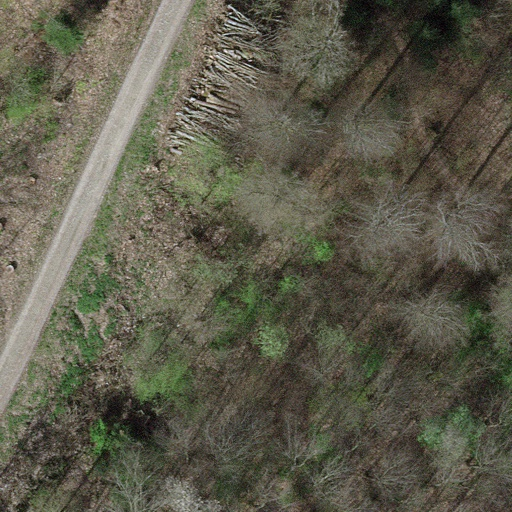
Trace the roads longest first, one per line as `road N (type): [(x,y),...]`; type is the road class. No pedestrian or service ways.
road 1 (track): [(23,511),(86,444),(136,348),(203,133),(232,0)]
road 2 (track): [(0,382),(43,306),(170,0)]
